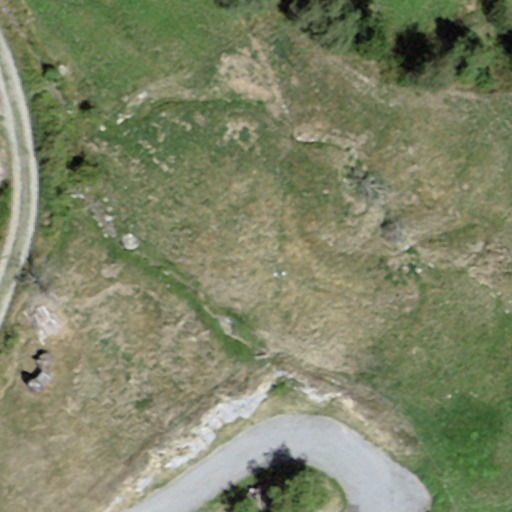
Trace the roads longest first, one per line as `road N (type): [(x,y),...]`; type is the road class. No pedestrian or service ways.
road 1 (unclassified): [(368,511),(358,463),(315,438),(253,452),(144,511)]
road 2 (track): [(14,112),(29,180),(0,298)]
